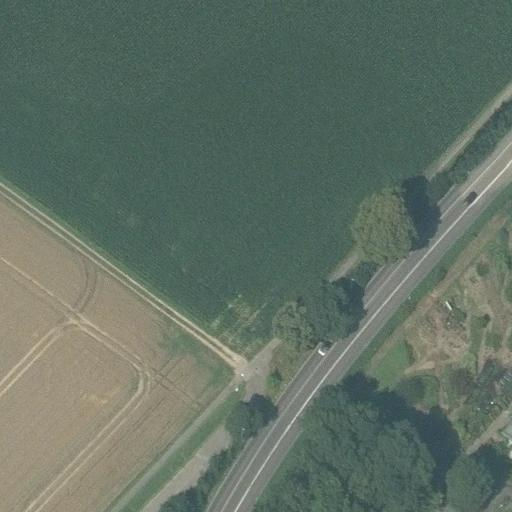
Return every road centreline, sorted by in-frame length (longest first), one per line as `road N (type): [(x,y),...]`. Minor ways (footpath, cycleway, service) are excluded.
road 1 (track): [(0,187),(253,381),(248,408),(152,511)]
road 2 (primary): [(223,511),(323,365),(511,154)]
